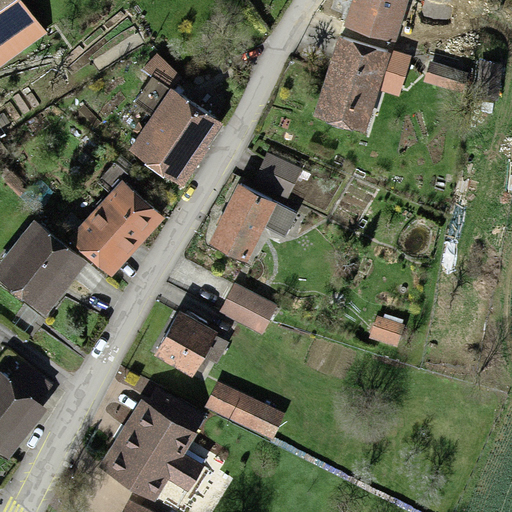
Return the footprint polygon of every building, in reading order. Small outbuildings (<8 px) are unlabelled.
[(16,0),(0,0),(0,60),(40,31),(16,0)] [(360,0),(351,30),(393,44),(406,0),(360,0)] [(334,77),(321,119),(364,132),(378,87),(397,93),(405,65),(354,49),(344,80),(334,77)] [(156,121),(136,152),(181,182),(220,124),(174,94),(184,80),(156,61),(145,77),(152,81),(135,107),(156,121)] [(256,191),(287,205),(301,175),(270,161),(256,191)] [(72,216),(60,230),(113,279),(164,224),(124,187),(85,229),(72,216)] [(242,192),(214,249),(251,267),(270,229),(286,237),(296,218),(242,192)] [(34,231),(0,278),(48,313),(70,282),(73,285),(86,268),(34,231)] [(276,312),(237,291),(223,316),(262,337),(276,312)] [(216,340),(179,320),(158,358),(196,379),(216,340)] [(380,324),(379,328),(375,327),(371,343),(395,350),(401,331),(380,324)] [(3,380),(0,383),(0,454),(4,458),(42,412),(37,409),(51,392),(26,373),(13,389),(3,380)] [(263,410),(219,389),(208,411),(253,432),(263,410)] [(153,393),(108,475),(157,502),(170,479),(182,486),(193,466),(182,460),(204,421),(153,393)]
